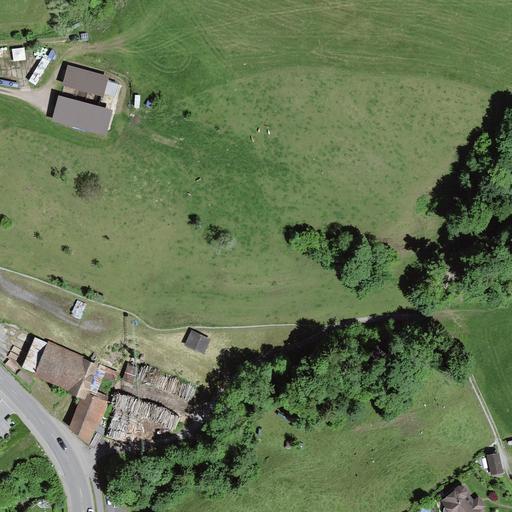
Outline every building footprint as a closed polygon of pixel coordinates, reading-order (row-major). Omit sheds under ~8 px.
[(16,44),(16,56),(28,56),(27,44),(16,44)] [(109,77),(68,65),(62,86),(103,98),(104,93),(108,81),(109,77)] [(119,85),(108,81),(104,93),(115,96),(119,85)] [(114,110),(59,96),(52,122),(107,136),(114,110)] [(209,340),(191,333),(185,349),(204,356),(209,340)] [(35,337),(22,367),(35,373),(33,376),(69,391),(68,393),(81,399),(70,428),(89,444),(109,397),(98,392),(104,378),(115,382),(120,373),(99,364),(99,365),(35,337)] [(128,363),(122,380),(134,384),(139,367),(128,363)] [(499,454),(487,456),(491,476),(504,473),(499,454)] [(454,491),(440,501),(445,507),(444,508),(443,511),(482,511),(481,510),(486,506),(478,496),(474,499),(465,487),(459,486),(455,488),(454,491)]
